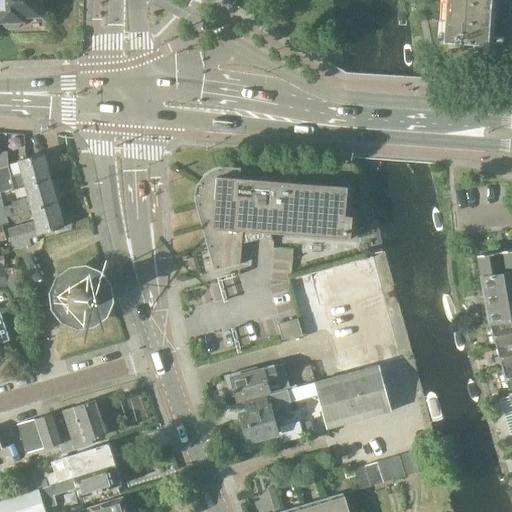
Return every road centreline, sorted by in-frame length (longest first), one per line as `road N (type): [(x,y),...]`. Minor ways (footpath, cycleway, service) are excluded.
road 1 (tertiary): [(162,353),(129,237),(125,96)]
road 2 (secondary): [(342,116),(125,96)]
road 3 (residential): [(0,404),(162,353)]
road 4 (tertiary): [(221,511),(162,353)]
road 5 (secondary): [(0,96),(125,96)]
